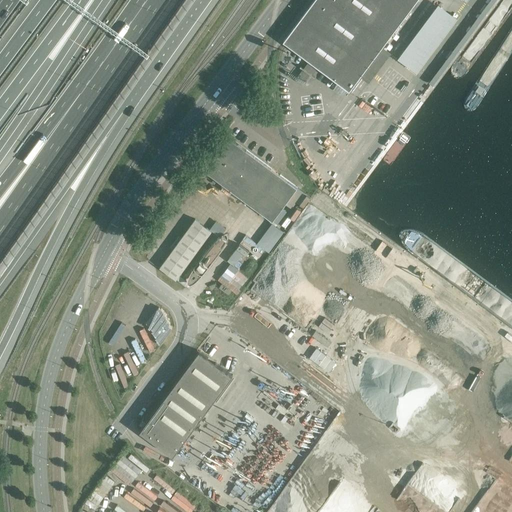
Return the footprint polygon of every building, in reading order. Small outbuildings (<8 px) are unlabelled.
[(313,0),(296,23),(283,41),(286,43),(301,54),(310,60),(304,68),(301,66),(300,67),(304,70),(307,72),(310,74),(314,77),(315,77),(312,74),(318,66),(347,88),(350,90),(417,0),(313,0)] [(458,18),(438,3),(397,59),(416,73),(458,18)] [(391,53),(383,47),(361,76),(369,82),(391,53)] [(310,74),(304,70),(303,71),(302,70),(295,79),(304,85),(311,76),(309,75),(310,74)] [(231,138),(230,137),(229,136),(215,155),(204,170),(273,220),(282,208),(285,204),(297,187),(298,187),(289,181),(231,138)] [(292,208),(304,192),(301,190),(299,189),(297,187),(285,204),(292,208)] [(277,223),(286,211),(282,208),(273,220),(277,223)] [(176,279),(211,231),(195,219),(160,267),(176,279)] [(315,330),(312,335),(328,346),(331,341),(315,330)] [(336,362),(317,348),(309,357),(329,372),(336,362)] [(173,455),(233,375),(216,363),(199,351),(145,424),(142,428),(140,431),(161,446),(167,451),(173,455)]
